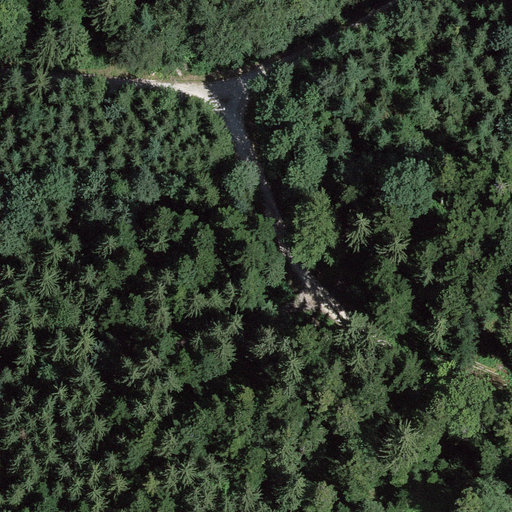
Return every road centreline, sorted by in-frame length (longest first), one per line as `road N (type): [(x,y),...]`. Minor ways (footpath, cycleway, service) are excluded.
road 1 (track): [(321,311),(131,383),(0,449)]
road 2 (track): [(321,311),(229,98)]
road 3 (track): [(229,98),(339,52),(421,0)]
road 4 (track): [(511,403),(359,338),(321,311)]
road 5 (track): [(95,88),(229,98)]
